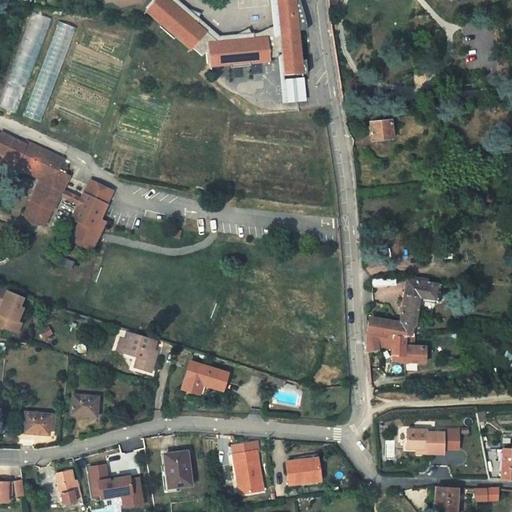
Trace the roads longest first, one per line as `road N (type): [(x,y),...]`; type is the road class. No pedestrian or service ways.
road 1 (unclassified): [(324,0),(354,202),(365,412),(342,434)]
road 2 (unclassified): [(342,434),(177,423),(0,456)]
road 3 (residential): [(342,434),(378,482),(511,488)]
